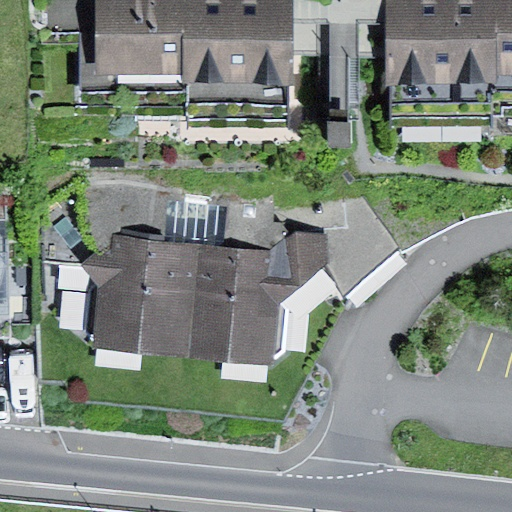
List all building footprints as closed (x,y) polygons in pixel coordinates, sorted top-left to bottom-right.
[(292,0),(99,0),(99,91),(187,92),(186,120),(291,121),(292,0)] [(511,0),(389,0),(392,118),(491,115),(491,104),(511,103),(511,0)] [(294,49),(293,117),(345,118),(345,50),(294,49)] [(349,125),(328,125),(327,152),(349,152),(349,125)] [(198,368),(213,246),(115,235),(113,254),(97,252),(79,266),(98,290),(90,356),(198,368)] [(270,253),(213,246),(198,368),(273,374),(281,305),(329,268),(328,236),(292,237),(270,253)]
